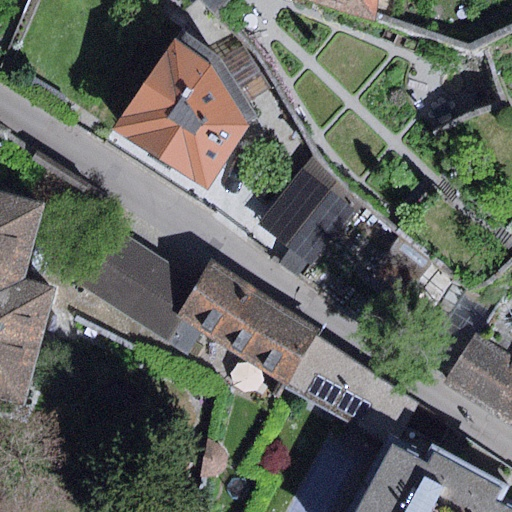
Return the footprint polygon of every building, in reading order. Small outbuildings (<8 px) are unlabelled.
[(200,0),(219,19),(233,0),(200,0)] [(304,0),(374,23),(375,14),(376,0),(304,0)] [(170,37),(108,128),(202,191),(246,126),(209,63),(170,37)] [(361,207),(312,157),(259,224),(314,267),(361,207)] [(42,204),(0,192),(0,398),(23,405),(55,287),(22,278),(42,204)] [(194,279),(114,227),(77,284),(183,354),(198,331),(171,314),(194,279)] [(431,264),(398,241),(374,276),(406,299),(431,264)] [(198,331),(288,387),(319,334),(206,260),(194,279),(171,314),(198,331)] [(511,299),(499,300),(480,338),(511,357),(511,299)] [(420,402),(319,334),(288,387),(385,443),(389,436),(399,441),(420,402)] [(511,429),(511,357),(480,338),(475,334),(442,386),(511,429)] [(399,441),(389,436),(385,443),(347,511),(511,511),(511,503),(503,498),(509,487),(431,446),(426,456),(399,441)]
